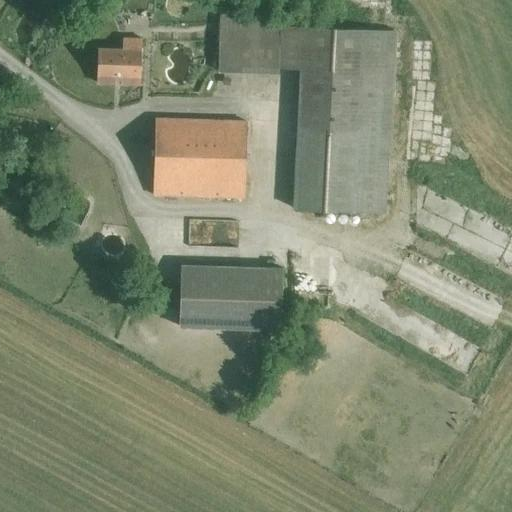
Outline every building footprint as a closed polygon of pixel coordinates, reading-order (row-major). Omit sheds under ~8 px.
[(276,68),(276,65),(299,65),(293,210),(384,214),(392,29),(279,24),(279,5),(216,4),(215,67),(276,68)] [(122,35),(121,45),(121,51),(97,50),(96,76),(139,78),(141,36),(122,35)] [(154,197),(243,199),(245,123),(156,121),(154,197)] [(208,241),(210,216),(193,215),(192,240),(208,241)] [(281,331),(282,270),(180,267),(179,329),(258,330),(258,343),(275,343),(275,331),(281,331)]
